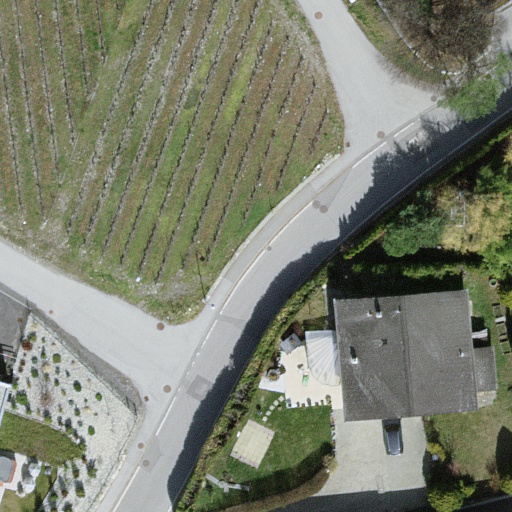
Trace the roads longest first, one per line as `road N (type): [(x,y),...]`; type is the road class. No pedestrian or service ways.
road 1 (unclassified): [(411,156),(285,258),(205,390)]
road 2 (residential): [(205,390),(0,258)]
road 3 (residential): [(318,0),(411,156)]
road 4 (unclassified): [(205,390),(137,511)]
road 5 (unclassified): [(511,81),(411,156)]
